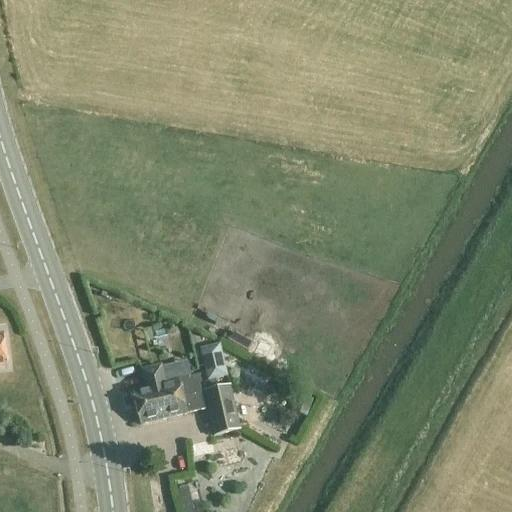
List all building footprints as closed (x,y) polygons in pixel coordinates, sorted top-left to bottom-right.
[(226,379),(219,347),(199,351),(207,383),(226,379)] [(131,393),(134,408),(181,398),(181,399),(203,394),(199,377),(164,385),(160,368),(140,372),(144,390),(131,393)] [(239,433),(228,388),(203,394),(181,399),(181,398),(134,408),(139,427),(206,412),(213,439),(239,433)] [(204,475),(209,511),(224,511),(219,473),(204,475)] [(178,489),(183,511),(193,511),(189,487),(178,489)]
